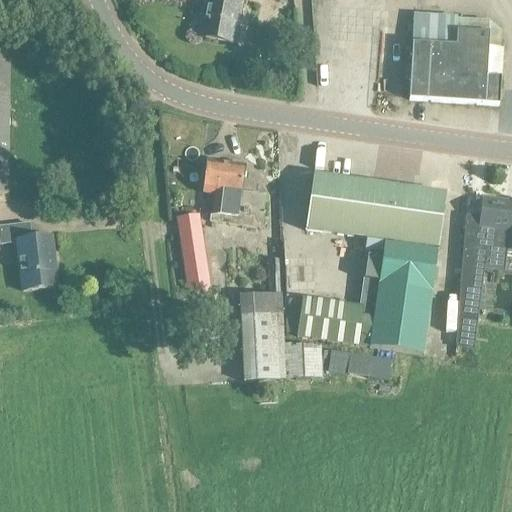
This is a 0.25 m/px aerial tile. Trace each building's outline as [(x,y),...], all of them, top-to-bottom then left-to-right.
[(0,0),(0,24),(28,29),(32,0),(0,0)] [(226,0),(206,0),(199,38),(233,45),(241,3),(226,0)] [(373,16),(332,18),(333,32),(374,29),(373,16)] [(414,31),(413,46),(455,48),(456,34),(414,31)] [(381,33),(338,32),(337,52),(380,53),(381,33)] [(456,34),(455,48),(413,46),(409,102),(499,108),(500,80),(486,80),(489,36),(456,34)] [(0,54),(0,195),(8,196),(11,54),(0,54)] [(213,197),(212,207),(227,209),(229,209),(230,199),(239,200),(240,195),(243,168),(207,164),(202,196),(213,197)] [(302,302),(297,337),(296,340),(422,358),(445,196),(313,178),(305,233),(368,242),(366,258),(371,259),(368,283),(364,282),(359,319),(347,317),(348,309),(302,302)] [(212,207),(210,224),(259,230),(264,198),(240,195),(239,200),(230,199),(229,209),(227,209),(212,207)] [(511,207),(481,203),(478,225),(466,224),(458,304),(476,306),(483,251),(511,254),(511,205),(511,207)] [(176,219),(184,272),(186,285),(209,281),(199,217),(176,219)] [(29,224),(0,227),(0,246),(17,245),(22,293),(56,289),(51,240),(31,242),(29,224)] [(269,297),(239,298),(243,384),(285,382),(281,297),(282,297),(281,278),(281,259),(267,259),(268,278),(269,297)] [(320,351),(286,347),(288,382),(320,381),(320,351)] [(467,369),(450,369),(450,383),(467,383),(467,369)]
